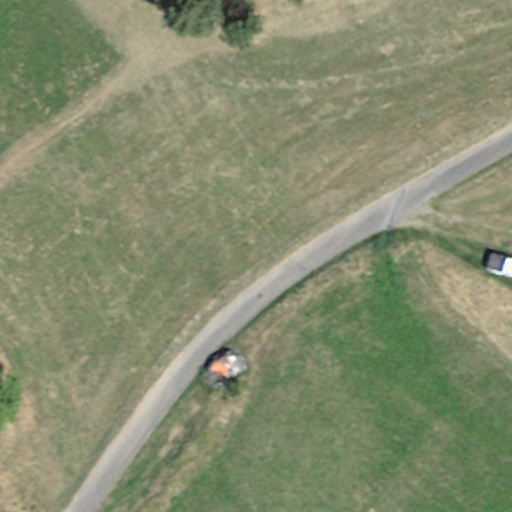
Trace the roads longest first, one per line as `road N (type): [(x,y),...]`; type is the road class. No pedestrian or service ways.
road 1 (track): [(511,136),(332,241),(243,311),(162,394),(83,511)]
road 2 (track): [(511,240),(425,225),(396,203)]
